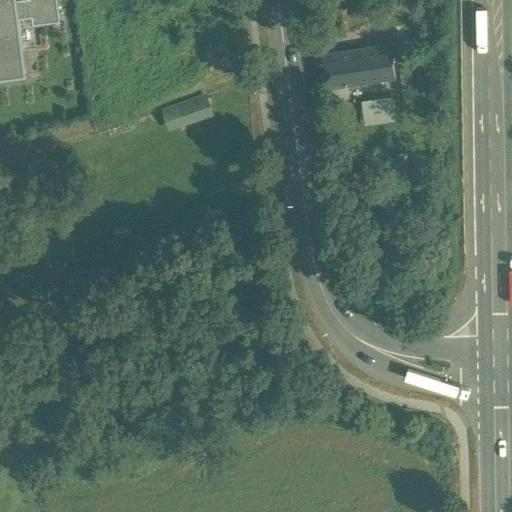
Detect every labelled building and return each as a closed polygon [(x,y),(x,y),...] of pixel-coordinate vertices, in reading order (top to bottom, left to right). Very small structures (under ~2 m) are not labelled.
[(0,0),(0,75),(27,72),(20,17),(32,15),(29,0),(0,0)] [(29,0),(32,15),(33,23),(61,20),(58,0),(29,0)] [(391,44),(321,53),(326,88),(331,87),(332,99),(350,96),(348,85),(396,78),(391,44)] [(207,93),(160,103),(164,125),(211,115),(207,93)] [(391,97),(362,100),(364,124),(394,121),(391,97)]
